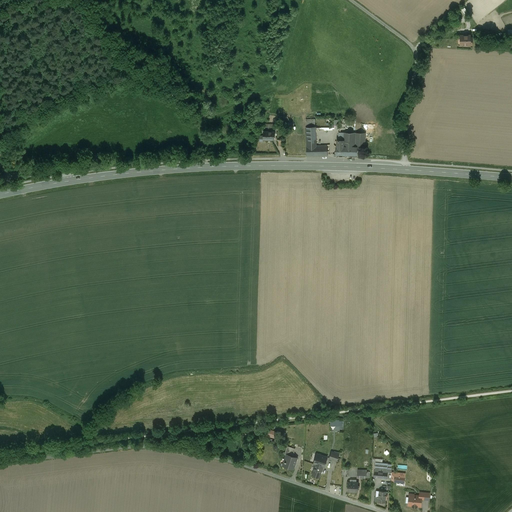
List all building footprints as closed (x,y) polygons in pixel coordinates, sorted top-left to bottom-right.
[(470,35),(460,36),(461,41),(462,41),(462,45),(463,45),(464,46),(467,46),(468,45),(472,45),(472,40),(470,40),(470,35)] [(274,132),(263,132),(263,136),(260,136),(260,140),(274,140),(274,132)] [(316,142),(315,132),(306,132),(306,142),(315,142),(316,142)] [(365,133),(339,133),(339,143),(343,143),(343,147),(357,147),(358,148),(365,148),(365,133)] [(307,146),(306,146),(306,156),(327,156),(327,146),(315,146),(307,146)] [(343,147),(336,147),(336,155),(357,155),(357,147),(343,147)] [(293,448),(287,446),(284,454),(286,455),(287,455),(291,456),(293,448)] [(340,453),(332,450),(330,458),(337,460),(340,453)] [(291,456),(287,455),(286,455),(285,459),(286,460),(285,462),(284,461),(284,462),(285,463),(284,466),(293,469),(297,458),(291,456)] [(316,457),(314,464),(315,464),(312,475),(319,478),(323,466),(321,466),(322,465),(324,465),(327,457),(321,455),(320,458),(316,457)] [(358,483),(348,482),(347,491),(358,492),(358,483)] [(386,492),(379,491),(378,497),(375,497),(375,502),(385,503),(386,492)] [(419,496),(412,496),(412,497),(409,497),(408,505),(413,505),(412,506),(417,507),(417,506),(420,506),(421,499),(421,497),(419,496)]
